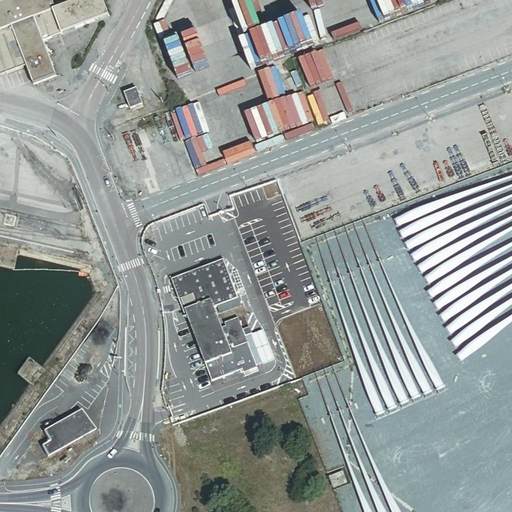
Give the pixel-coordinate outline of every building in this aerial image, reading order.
[(43,42),(38,30),(46,28),(51,39),(108,17),(101,0),(83,0),(55,11),(0,31),(0,77),(25,68),(33,87),(57,78),(43,42)] [(0,31),(55,11),(50,0),(10,0),(0,4),(0,31)] [(43,42),(51,39),(46,28),(38,30),(43,42)] [(333,48),(300,61),(306,78),(316,75),(318,80),(332,75),(330,69),(340,66),(333,48)] [(137,91),(124,96),(131,113),(143,108),(137,91)] [(198,306),(184,312),(186,317),(187,317),(205,364),(231,354),(229,347),(233,346),(234,349),(247,344),(237,319),(225,324),(226,327),(222,329),(214,310),(217,309),(219,314),(240,306),(223,261),(172,281),(179,299),(193,293),(198,306)] [(179,299),(184,312),(198,306),(193,293),(179,299)] [(95,430),(83,409),(44,432),(50,442),(42,446),(48,457),(95,430)] [(329,478),(333,489),(345,484),(341,473),(329,478)]
